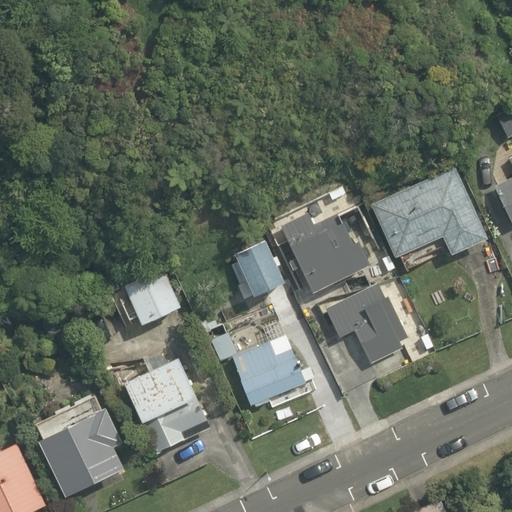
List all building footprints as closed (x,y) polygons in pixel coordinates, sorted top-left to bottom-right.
[(505,109),(491,114),(500,140),(511,135),(511,118),(509,119),(505,109)] [(396,160),(404,176),(366,194),(395,253),(436,233),(446,252),(486,232),(448,154),(437,160),(430,143),(396,160)] [(511,223),(511,159),(509,160),(511,166),(511,180),(494,189),(510,224),(511,223)] [(343,193),(280,223),(311,288),(373,259),(343,193)] [(258,234),(226,250),(248,296),(280,281),(258,234)] [(119,282),(124,291),(108,298),(119,323),(135,315),(139,324),(182,304),(163,262),(119,282)] [(363,281),(322,306),(341,337),(354,330),(372,360),(402,342),(412,358),(434,344),(395,279),(371,294),(363,281)] [(255,313),(205,337),(217,362),(231,355),(253,403),(309,376),(288,332),(268,341),(255,313)] [(139,419),(190,396),(172,358),(122,381),(139,419)] [(190,396),(139,419),(156,455),(186,442),(182,432),(211,418),(199,392),(190,396)] [(92,396),(33,424),(64,491),(124,463),(92,396)] [(0,435),(0,511),(17,511),(46,498),(18,442),(6,448),(0,435)]
